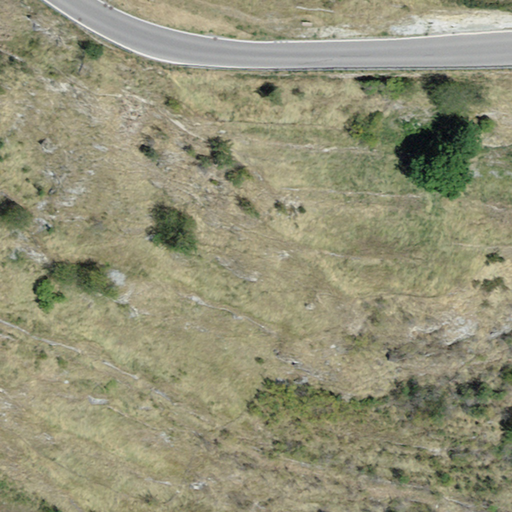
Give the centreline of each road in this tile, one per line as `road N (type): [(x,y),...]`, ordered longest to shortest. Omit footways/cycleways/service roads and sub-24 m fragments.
road 1 (tertiary): [(72,0),(144,37),(222,52),(511,45)]
road 2 (track): [(302,53),(176,0)]
